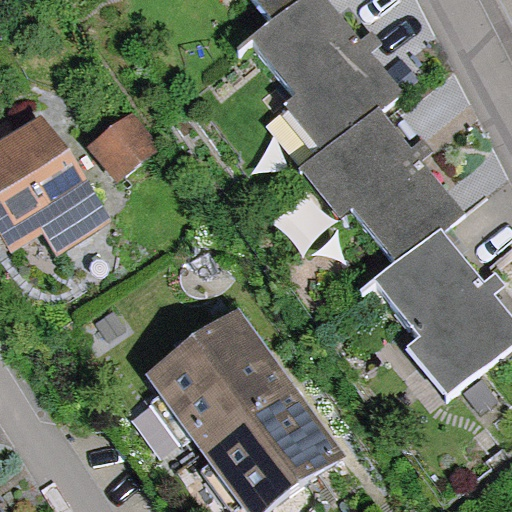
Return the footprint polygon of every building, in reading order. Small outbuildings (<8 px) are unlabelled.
[(379,113),(401,96),(322,0),(304,0),(277,22),(253,42),(297,96),(281,109),(322,160),(379,113)] [(304,0),(259,0),(277,22),(304,0)] [(437,235),(461,215),(379,113),(322,160),(299,178),(334,220),(350,207),(398,266),(437,235)] [(0,199),(33,254),(116,204),(61,114),(0,150),(0,199)] [(105,186),(148,164),(125,119),(82,141),(105,186)] [(449,396),(511,344),(511,326),(456,257),(437,235),(398,266),(375,285),(420,340),(410,348),(449,396)] [(264,511),(272,511),(353,454),(249,312),(207,343),(164,373),(264,511)]
